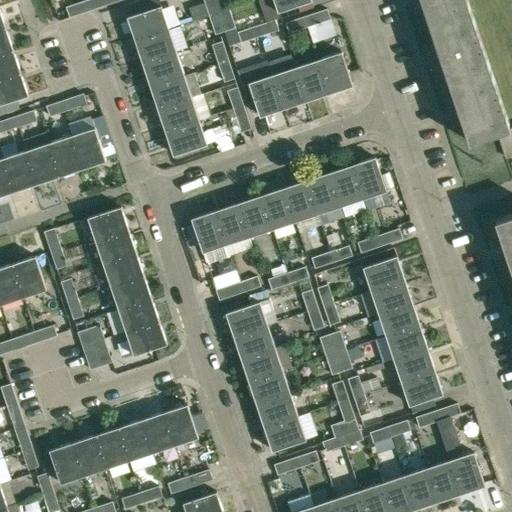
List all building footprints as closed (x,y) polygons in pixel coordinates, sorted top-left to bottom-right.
[(86,0),(84,1),(88,11),(111,3),(110,0),(86,0)] [(203,0),(209,16),(219,13),(215,0),(203,0)] [(215,0),(219,13),(230,9),(226,0),(215,0)] [(311,0),(274,0),(278,11),(311,0)] [(431,27),(471,14),(466,0),(422,0),(425,9),(431,27)] [(66,7),(69,17),(88,11),(84,1),(66,7)] [(128,17),(136,41),(169,30),(161,6),(128,17)] [(230,9),(219,13),(226,31),(236,28),(230,9)] [(327,9),(306,16),(310,27),(330,20),(327,9)] [(219,13),(209,16),(215,35),(226,31),(219,13)] [(450,85),(490,71),(471,14),(431,27),(437,45),(445,68),(450,85)] [(310,27),(306,16),(285,23),(289,34),(310,27)] [(275,20),(257,26),(260,37),(279,30),(275,20)] [(5,26),(0,28),(0,53),(13,49),(5,26)] [(260,37),(257,26),(238,33),(241,43),(260,37)] [(169,30),(136,41),(144,64),(177,53),(169,30)] [(218,63),(228,60),(222,42),(212,45),(218,63)] [(13,49),(0,53),(0,78),(20,72),(13,49)] [(341,51),(317,59),(329,93),(352,85),(341,51)] [(177,53),(144,64),(151,87),(184,76),(177,53)] [(295,67),(306,101),(329,93),(317,59),(295,67)] [(228,60),(218,63),(224,82),(234,78),(228,60)] [(295,67),(272,75),(283,109),(306,101),(295,67)] [(490,71),(450,85),(455,100),(464,126),(470,142),(497,133),(508,130),(510,129),(490,71)] [(20,72),(0,78),(0,104),(28,95),(20,72)] [(283,109),(272,75),(249,83),(260,116),(283,109)] [(184,76),(151,87),(158,109),(192,99),(184,76)] [(228,91),(235,112),(245,108),(238,88),(228,91)] [(83,94),(65,100),(68,110),(87,104),(83,94)] [(192,99),(158,109),(166,132),(199,121),(192,99)] [(49,117),(68,110),(65,100),(46,107),(49,117)] [(245,108),(235,112),(242,133),(251,129),(245,108)] [(14,117),(18,127),(36,121),(33,111),(14,117)] [(0,133),(18,127),(14,117),(0,121),(0,133)] [(199,121),(166,132),(174,155),(207,144),(199,121)] [(71,135),(83,168),(106,160),(95,127),(71,135)] [(511,141),(508,130),(497,133),(505,157),(511,155),(511,141)] [(71,135),(49,142),(60,176),(83,168),(71,135)] [(37,183),(60,176),(49,142),(26,150),(37,183)] [(14,191),(37,183),(26,150),(3,158),(14,191)] [(375,157),(352,165),(362,198),(386,190),(375,157)] [(0,195),(14,191),(3,158),(0,158),(0,195)] [(329,172),(340,205),(362,198),(352,165),(329,172)] [(306,180),(317,213),(340,205),(329,172),(306,180)] [(317,213),(306,180),(284,188),(295,221),(317,213)] [(284,188),(261,195),(272,228),(295,221),(284,188)] [(272,228),(261,195),(238,203),(249,236),(272,228)] [(238,203),(215,211),(226,244),(249,236),(238,203)] [(96,241),(129,229),(121,206),(88,217),(96,241)] [(203,252),(226,244),(215,211),(192,219),(203,252)] [(509,262),(511,269),(511,214),(495,220),(501,236),(509,262)] [(44,232),(50,250),(60,247),(54,228),(44,232)] [(378,235),(381,245),(402,238),(399,228),(378,235)] [(129,229),(96,241),(103,264),(137,252),(129,229)] [(381,245),(378,235),(358,242),(361,252),(381,245)] [(330,251),(334,262),(352,255),(349,245),(330,251)] [(66,266),(60,247),(50,250),(56,269),(66,266)] [(334,262),(330,251),(312,258),(315,268),(334,262)] [(137,252),(103,264),(111,286),(144,275),(137,252)] [(35,256),(12,264),(23,297),(47,289),(35,256)] [(371,290),(405,279),(397,256),(364,267),(371,290)] [(0,267),(0,303),(0,304),(23,297),(12,264),(0,267)] [(287,273),(290,283),(309,277),(305,267),(287,273)] [(290,283),(287,273),(268,279),(272,289),(290,283)] [(144,275),(111,286),(119,309),(152,298),(144,275)] [(237,283),(240,293),(261,286),(257,276),(237,283)] [(61,282),(67,300),(77,297),(71,279),(61,282)] [(379,313),(412,302),(405,279),(371,290),(379,313)] [(240,293),(237,283),(216,290),(220,300),(240,293)] [(317,288),(324,306),(334,303),(328,284),(317,288)] [(302,293),(308,312),(318,308),(311,290),(302,293)] [(77,297),(67,300),(73,319),(83,316),(77,297)] [(126,332),(160,321),(152,298),(119,309),(126,332)] [(235,336),(268,325),(260,302),(227,313),(235,336)] [(386,335),(420,324),(412,302),(379,313),(386,335)] [(334,303),(324,306),(330,325),(340,321),(334,303)] [(318,308),(308,312),(314,330),(324,327),(318,308)] [(53,325),(35,332),(38,342),(57,335),(72,330),(64,310),(52,322),(53,325)] [(160,321),(126,332),(134,355),(167,344),(160,321)] [(394,358),(427,347),(420,324),(386,335),(394,358)] [(100,325),(88,329),(78,332),(82,347),(105,339),(100,325)] [(242,359),(275,348),(268,325),(235,336),(242,359)] [(330,334),(336,353),(346,349),(340,331),(330,334)] [(38,342),(35,332),(16,338),(20,348),(38,342)] [(336,353),(330,334),(320,337),(326,356),(336,353)] [(82,347),(90,370),(113,362),(105,339),(82,347)] [(8,341),(0,343),(0,354),(5,353),(11,351),(8,341)] [(250,382),(283,370),(291,368),(283,345),(275,348),(242,359),(250,382)] [(427,347),(394,358),(402,381),(435,370),(427,347)] [(346,349),(336,353),(342,371),(352,368),(346,349)] [(332,375),(342,371),(336,353),(326,356),(332,375)] [(283,370),(250,382),(258,404),(291,393),(283,370)] [(435,370),(402,381),(409,404),(443,393),(435,370)] [(354,397),(364,394),(358,375),(348,379),(354,397)] [(338,401),(338,403),(348,399),(342,381),(332,384),(334,389),(323,393),(328,405),(338,401)] [(7,406),(18,403),(11,384),(1,387),(7,406)] [(291,393),(258,404),(265,427),(298,416),(291,393)] [(370,412),(364,394),(354,397),(360,416),(370,412)] [(354,418),(348,399),(338,403),(344,421),(354,418)] [(18,403),(7,406),(14,425),(24,422),(18,403)] [(164,412),(175,445),(199,437),(188,403),(164,412)] [(438,421),(451,460),(462,493),(485,485),(474,452),(458,457),(454,446),(460,444),(451,417),(461,413),(458,403),(434,411),(438,421)] [(438,421),(434,411),(416,417),(420,427),(438,421)] [(164,412),(141,419),(153,453),(175,445),(164,412)] [(298,416),(265,427),(273,450),(306,439),(298,416)] [(354,418),(344,421),(331,426),(335,438),(341,435),(358,430),(354,418)] [(153,453),(141,419),(119,427),(130,461),(153,453)] [(389,426),(392,436),(411,430),(407,420),(389,426)] [(392,436),(389,426),(370,432),(374,443),(379,441),(391,437),(392,436)] [(130,461),(119,427),(96,435),(107,468),(130,461)] [(341,435),(345,446),(363,439),(360,429),(358,430),(341,435)] [(16,433),(23,451),(33,448),(27,430),(16,433)] [(73,443),(84,476),(107,468),(96,435),(73,443)] [(341,435),(335,438),(323,442),(326,452),(345,446),(341,435)] [(61,484),(84,476),(73,443),(50,451),(61,484)] [(33,448),(23,451),(29,470),(39,466),(33,448)] [(296,458),(299,468),(319,461),(316,451),(296,458)] [(299,468),(296,458),(275,465),(278,475),(299,468)] [(439,500),(462,493),(451,460),(428,467),(439,500)] [(428,467),(405,475),(416,508),(439,500),(428,467)] [(189,476),(193,486),(213,479),(210,469),(189,476)] [(44,495),(54,491),(48,472),(38,476),(44,495)] [(392,511),(404,511),(416,508),(405,475),(382,483),(392,511)] [(193,486),(189,476),(169,483),(172,493),(193,486)] [(392,511),(382,483),(360,490),(367,511),(392,511)] [(0,484),(0,509),(8,507),(0,484)] [(141,493),(145,503),(163,497),(160,486),(141,493)] [(184,501),(203,495),(201,490),(200,488),(182,494),(182,496),(184,501)] [(341,511),(367,511),(360,490),(337,498),(341,511)] [(54,491),(44,495),(49,511),(55,511),(61,510),(54,491)] [(187,510),(187,511),(223,511),(216,491),(203,495),(184,501),(187,510)] [(145,503),(141,493),(123,499),(126,509),(145,503)] [(341,511),(337,498),(315,506),(316,511),(341,511)] [(95,508),(95,511),(116,511),(113,502),(95,508)]
